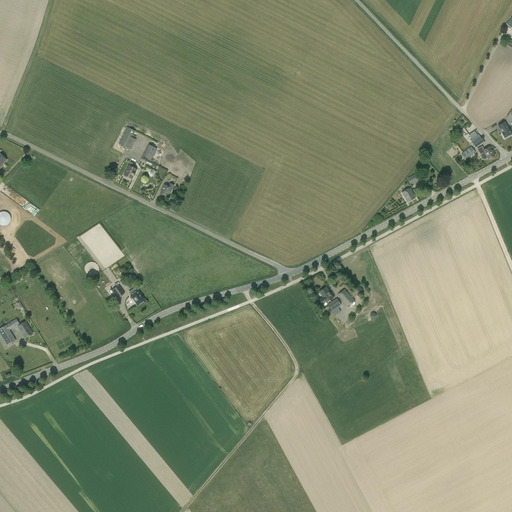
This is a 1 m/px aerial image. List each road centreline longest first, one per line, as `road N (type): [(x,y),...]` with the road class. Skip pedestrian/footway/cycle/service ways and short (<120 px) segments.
road 1 (unclassified): [(0,132),(288,274)]
road 2 (tertiary): [(0,390),(100,351),(167,311),(288,274)]
road 3 (track): [(182,511),(297,371),(250,301)]
road 4 (tertiary): [(288,274),(505,159)]
road 5 (unclassified): [(505,159),(356,0)]
